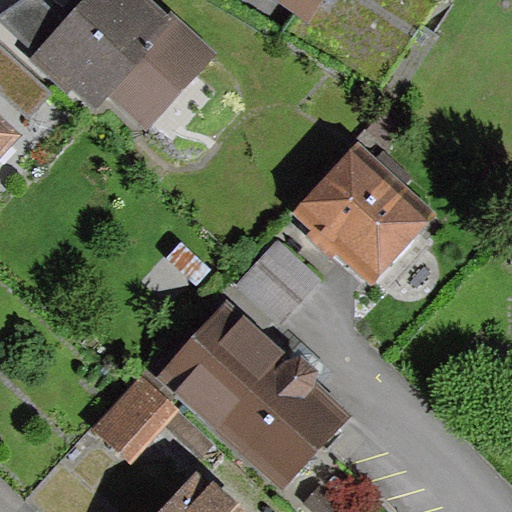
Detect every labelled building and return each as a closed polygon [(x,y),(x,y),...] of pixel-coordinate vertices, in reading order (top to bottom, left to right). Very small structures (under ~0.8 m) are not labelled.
[(40,0),(21,0),(0,15),(0,22),(40,60),(45,56),(95,103),(109,88),(150,127),(182,93),(176,88),(205,57),(167,21),(163,25),(137,0),(96,0),(70,28),(40,0)] [(286,0),(299,8),(284,31),(377,93),(439,0),(286,0)] [(50,93),(0,45),(0,94),(25,119),(50,93)] [(0,149),(24,124),(0,102),(0,149)] [(422,216),(359,160),(307,218),(370,274),(385,257),(392,263),(413,240),(406,234),(422,216)] [(277,243),(258,264),(300,303),(320,282),(277,243)] [(300,303),(258,264),(238,286),(280,325),(300,303)] [(313,376),(300,363),(286,368),(229,315),(194,352),(177,336),(142,374),(169,398),(177,390),(279,484),(341,417),(310,389),(313,376)] [(123,451),(164,406),(138,382),(97,427),(123,451)] [(210,443),(179,415),(169,427),(199,454),(210,443)] [(175,511),(228,511),(199,486),(175,511)]
